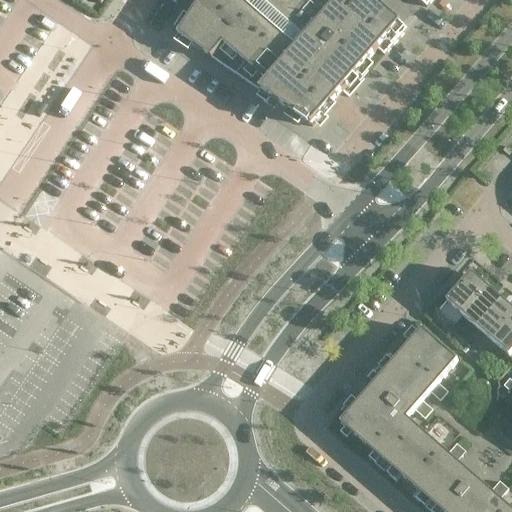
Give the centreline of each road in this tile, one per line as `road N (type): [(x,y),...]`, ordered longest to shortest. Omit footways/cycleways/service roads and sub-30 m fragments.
road 1 (residential): [(482,209),(307,420),(307,433),(398,511)]
road 2 (residential): [(113,47),(354,212)]
road 3 (tertiary): [(354,212),(276,295),(200,406)]
road 4 (tertiary): [(228,423),(290,333),(384,237)]
road 5 (tertiary): [(511,33),(354,212)]
road 6 (residential): [(481,0),(348,153)]
road 7 (residential): [(0,200),(20,192),(113,47)]
road 8 (tertiary): [(384,237),(511,92)]
road 9 (tertiary): [(125,462),(0,498)]
